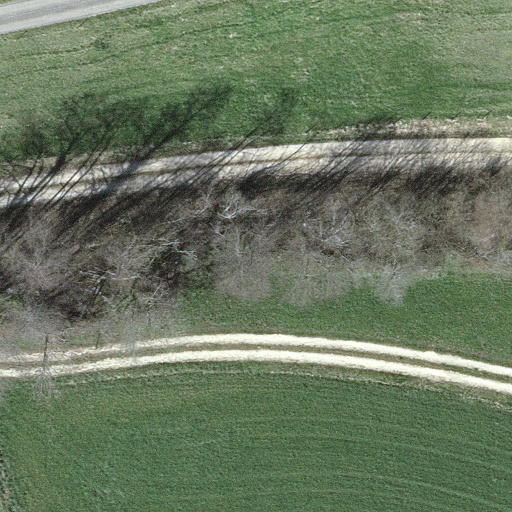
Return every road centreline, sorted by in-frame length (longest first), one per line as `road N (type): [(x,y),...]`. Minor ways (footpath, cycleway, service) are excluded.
road 1 (track): [(0,365),(225,344),(310,347),(511,380)]
road 2 (track): [(0,198),(363,160),(511,162)]
